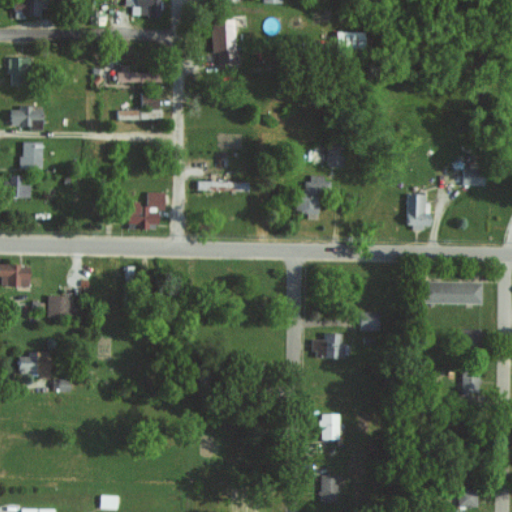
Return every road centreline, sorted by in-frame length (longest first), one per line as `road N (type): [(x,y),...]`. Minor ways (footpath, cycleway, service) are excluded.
road 1 (secondary): [(511,253),(0,245)]
road 2 (residential): [(289,511),(294,250)]
road 3 (residential): [(499,511),(500,253)]
road 4 (residential): [(181,248),(177,0)]
road 5 (residential): [(177,31),(0,31)]
